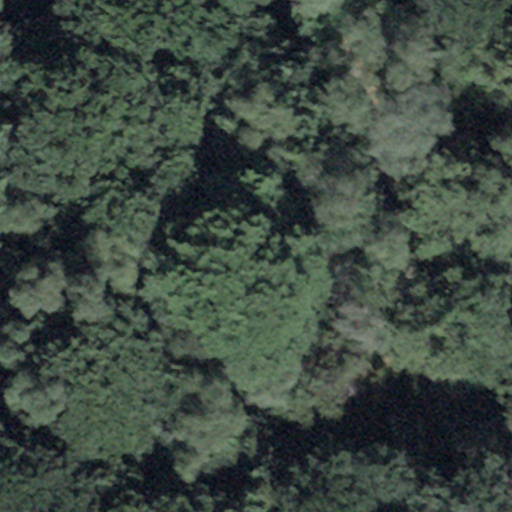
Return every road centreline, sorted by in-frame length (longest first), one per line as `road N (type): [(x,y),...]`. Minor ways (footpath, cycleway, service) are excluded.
road 1 (unclassified): [(498,511),(444,408),(356,87),(284,0)]
road 2 (unclassified): [(10,0),(98,135),(104,167),(93,186),(70,194),(0,155)]
